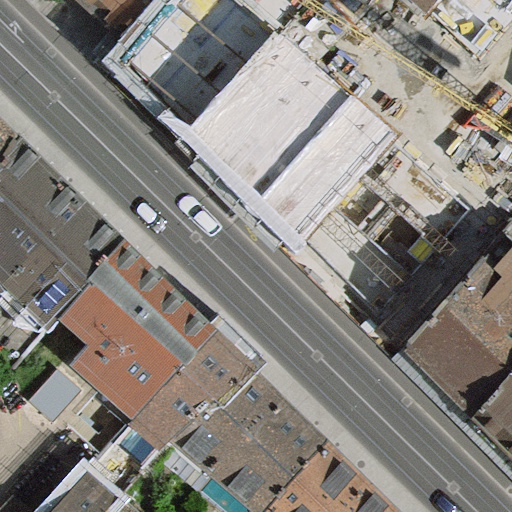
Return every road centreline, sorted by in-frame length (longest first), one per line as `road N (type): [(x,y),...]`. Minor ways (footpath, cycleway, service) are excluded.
road 1 (secondary): [(504,511),(0,19)]
road 2 (secondary): [(0,69),(450,511)]
